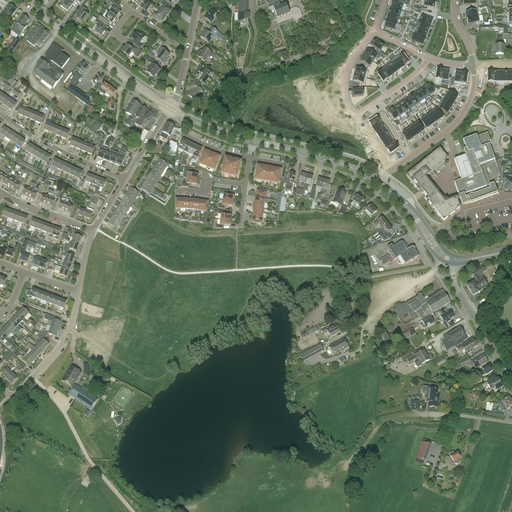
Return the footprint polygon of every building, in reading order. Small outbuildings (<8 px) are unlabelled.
[(63,9),(67,12),(73,5),(76,0),(78,2),(80,4),(81,3),(83,0),(65,0),(60,6),(63,9)] [(239,13),(248,14),(247,0),(241,0),(239,6),(239,13)] [(269,9),(273,7),(274,9),(277,19),(289,14),(285,5),(280,7),(280,5),(277,0),(276,0),(271,2),(270,0),(266,2),(269,9)] [(392,1),(390,8),(395,9),(401,11),(403,5),(408,6),(409,3),(400,0),(399,0),(398,3),(392,1)] [(463,0),(464,6),(471,5),(472,9),(478,8),(477,0),(463,0)] [(118,11),(121,8),(112,1),(110,3),(113,5),(112,6),(113,7),(109,13),(116,19),(121,13),(118,11)] [(159,11),(166,17),(171,11),(166,8),(168,5),(163,1),(160,5),(163,7),(159,11)] [(422,1),(421,10),(427,10),(427,8),(435,9),(436,3),(435,3),(423,1),(422,1)] [(231,17),(231,12),(222,8),(215,4),(213,6),(220,12),(221,12),(231,17)] [(16,10),(9,5),(2,13),(0,14),(0,25),(1,26),(4,23),(1,21),(5,15),(10,19),(16,10)] [(76,19),(82,23),(88,16),(85,14),(88,11),(82,6),(76,14),(79,16),(76,19)] [(211,23),(214,19),(217,15),(218,16),(221,12),(220,12),(213,6),(204,18),(211,23)] [(389,10),(387,14),(393,16),(399,18),(401,11),(395,9),(390,8),(389,10)] [(472,12),(465,13),(466,19),(478,17),(478,16),(477,11),(478,11),(478,8),(472,9),(472,10),(472,12)] [(157,20),(158,19),(162,23),(166,17),(159,11),(157,14),(154,12),(151,16),(157,20)] [(116,19),(109,13),(105,19),(103,18),(100,16),(98,19),(107,26),(110,23),(112,24),(116,19)] [(239,13),(238,13),(238,22),(242,22),(242,20),(245,21),(245,19),(249,19),(249,14),(248,14),(239,13)] [(386,20),(386,21),(397,24),(399,18),(393,16),(387,14),(386,18),(387,18),(386,20)] [(23,15),(13,27),(11,31),(19,37),(27,26),(25,25),(29,20),(23,15)] [(422,15),(419,22),(430,26),(433,20),(422,15)] [(466,19),(467,25),(474,24),(475,27),(481,25),(481,23),(481,22),(480,22),(478,17),(466,19)] [(99,26),(94,32),(101,38),(106,32),(104,30),(106,27),(97,20),(96,23),(98,24),(97,25),(99,26)] [(386,20),(384,27),(395,31),(397,24),(386,21),(386,20)] [(417,28),(427,32),(430,26),(419,22),(417,28)] [(49,35),(38,27),(36,25),(27,37),(28,39),(27,41),(34,47),(36,45),(40,48),(49,35)] [(498,27),(498,29),(499,29),(503,29),(503,31),(503,34),(507,34),(507,31),(507,26),(503,26),(503,27),(498,27)] [(416,27),(413,34),(414,35),(414,34),(416,35),(425,39),(425,38),(427,32),(417,28),(416,27)] [(205,31),(200,37),(208,43),(212,37),(214,38),(214,39),(214,38),(216,36),(219,33),(212,28),(208,33),(207,32),(205,31)] [(136,33),(131,39),(135,42),(133,45),(139,49),(140,50),(143,45),(141,43),(146,36),(142,34),(140,36),(136,33)] [(412,41),(411,44),(415,45),(416,43),(423,45),(425,39),(425,38),(425,39),(416,35),(414,34),(414,35),(412,41)] [(15,39),(5,51),(11,55),(20,43),(15,39)] [(375,41),(372,46),(377,50),(376,53),(381,56),(382,57),(384,55),(380,52),(384,47),(375,41)] [(51,90),(52,88),(53,89),(63,76),(58,72),(61,69),(62,70),(69,60),(61,54),(63,51),(54,44),(36,68),(39,70),(34,75),(42,81),(40,82),(51,90)] [(495,45),(495,55),(504,55),(504,45),(495,45)] [(122,52),(128,56),(131,52),(135,55),(134,56),(138,58),(143,52),(140,50),(139,49),(139,50),(134,46),(131,49),(127,46),(122,52)] [(164,64),(167,61),(166,60),(169,55),(164,52),(165,51),(161,48),(157,53),(159,56),(157,59),(164,64)] [(199,52),(196,56),(201,59),(200,60),(201,60),(202,59),(205,61),(211,53),(205,48),(201,53),(199,52)] [(368,51),(364,56),(373,62),(376,57),(379,59),(381,56),(376,53),(374,55),(368,51)] [(213,58),(219,62),(222,58),(217,53),(213,58)] [(402,53),(398,57),(405,66),(409,63),(407,59),(402,53)] [(364,56),(361,61),(369,67),(373,62),(364,56)] [(398,57),(393,60),(401,70),(405,66),(398,57)] [(152,65),(146,73),(153,78),(159,70),(156,68),(158,65),(151,59),(148,62),(152,65)] [(393,60),(389,63),(390,65),(391,65),(396,73),(401,70),(393,60)] [(192,75),(196,78),(201,72),(204,75),(200,81),(204,84),(212,74),(201,64),(192,75)] [(390,65),(386,68),(392,76),(396,73),(391,65),(390,65)] [(386,68),(382,71),(388,79),(392,76),(386,68)] [(356,69),(354,75),(367,79),(368,73),(356,69)] [(382,71),(377,75),(383,83),(388,79),(382,71)] [(67,91),(88,107),(89,106),(91,100),(90,94),(84,95),(75,89),(78,85),(78,83),(77,83),(79,81),(81,78),(76,74),(70,82),(71,83),(69,86),(70,87),(68,90),(67,91)] [(354,75),(353,81),(365,85),(367,79),(354,75)] [(104,84),(103,84),(98,90),(104,95),(106,94),(110,87),(105,83),(104,84)] [(188,95),(194,100),(197,97),(199,99),(202,96),(199,94),(203,89),(196,83),(194,86),(192,84),(190,87),(193,90),(191,92),(188,95)] [(429,84),(424,88),(429,96),(434,92),(429,84)] [(106,93),(106,94),(109,96),(109,99),(108,106),(115,107),(115,102),(113,102),(113,99),(113,98),(116,94),(115,93),(116,92),(110,87),(106,93)] [(424,88),(419,91),(424,99),(429,96),(424,88)] [(419,91),(414,94),(419,103),(424,99),(419,91)] [(449,92),(446,97),(455,102),(457,98),(457,97),(449,92)] [(414,94),(409,98),(415,106),(419,103),(414,94),(414,95),(414,94)] [(7,107),(11,101),(6,97),(2,104),(7,107)] [(446,97),(444,101),(452,106),(455,102),(446,97)] [(409,98),(404,101),(410,110),(415,106),(409,98)] [(12,111),(16,104),(11,101),(7,107),(12,111)] [(132,101),(125,113),(130,116),(125,125),(126,125),(125,127),(129,129),(130,127),(130,128),(135,119),(136,118),(138,119),(145,108),(140,106),(132,101)] [(404,101),(399,105),(405,113),(410,110),(404,101)] [(444,101),(441,105),(450,110),(452,106),(444,101)] [(23,117),(26,110),(23,108),(24,105),(20,104),(15,111),(18,112),(18,115),(23,117)] [(399,105),(394,108),(400,117),(405,113),(399,105)] [(441,105),(439,109),(447,114),(450,110),(441,105)] [(135,124),(144,129),(148,122),(149,122),(152,117),(155,119),(158,114),(157,113),(149,108),(148,110),(145,108),(138,119),(135,124)] [(394,108),(389,112),(395,120),(400,117),(394,108)] [(26,110),(23,117),(29,119),(32,112),(26,110)] [(437,110),(433,113),(438,121),(442,118),(437,110)] [(32,112),(29,119),(35,122),(38,114),(32,112)] [(433,113),(429,116),(434,124),(438,121),(433,113)] [(42,124),(45,117),(44,117),(38,114),(35,122),(41,124),(41,123),(42,124)] [(429,116),(425,118),(430,126),(434,124),(429,116)] [(376,117),(368,123),(372,128),(380,122),(376,117)] [(425,118),(421,121),(426,129),(430,126),(425,118)] [(47,121),(43,130),(49,133),(52,125),(53,123),(47,121)] [(380,122),(372,128),(375,132),(383,127),(380,122)] [(160,136),(167,140),(169,136),(170,136),(171,134),(180,138),(184,131),(181,130),(180,131),(178,129),(177,130),(174,128),(175,127),(167,123),(162,132),(162,133),(160,136)] [(418,123),(414,126),(419,134),(423,131),(418,123)] [(55,135),(58,128),(52,125),(49,133),(55,135)] [(414,126),(410,129),(415,137),(419,134),(414,126)] [(383,127),(375,132),(378,136),(386,131),(383,127)] [(4,128),(0,134),(1,135),(0,135),(0,138),(3,141),(5,138),(9,131),(4,128)] [(58,128),(55,135),(61,137),(64,130),(58,128)] [(410,129),(406,131),(411,139),(415,137),(410,129)] [(66,140),(69,132),(64,130),(61,137),(66,140)] [(138,134),(137,138),(138,139),(136,142),(134,141),(132,145),(138,149),(148,133),(144,130),(141,134),(139,132),(138,134)] [(10,141),(15,135),(9,131),(5,138),(10,141)] [(386,131),(378,136),(381,141),(389,135),(386,131)] [(406,131),(402,134),(407,142),(411,139),(406,131)] [(127,141),(131,134),(124,132),(121,138),(127,141)] [(463,141),(464,144),(466,149),(464,150),(466,156),(454,160),(461,180),(454,183),(458,194),(459,197),(462,196),(465,205),(488,196),(492,194),(492,193),(495,192),(492,185),(494,184),(498,183),(497,180),(498,180),(497,177),(500,176),(497,168),(497,167),(494,160),(495,160),(488,142),(490,141),(490,140),(487,133),(477,137),(476,136),(466,139),(463,141)] [(15,135),(10,141),(15,144),(20,138),(15,135)] [(389,135),(381,141),(384,145),(392,140),(389,135)] [(21,148),(25,141),(20,138),(15,144),(21,148)] [(72,138),(69,146),(75,148),(78,141),(72,138)] [(89,146),(86,144),(88,141),(85,140),(84,143),(81,151),(86,153),(89,146)] [(167,150),(176,153),(178,150),(178,143),(171,140),(167,150)] [(183,152),(187,143),(183,140),(178,150),(183,152)] [(392,140),(384,145),(387,150),(395,144),(392,140)] [(78,141),(75,148),(81,151),(84,143),(78,141)] [(92,155),(95,148),(92,147),(93,143),(91,142),(89,146),(86,153),(92,155)] [(187,143),(183,152),(188,154),(192,145),(187,143)] [(29,144),(25,151),(30,154),(34,147),(29,144)] [(395,144),(387,150),(390,154),(398,149),(395,144)] [(192,145),(188,154),(192,156),(197,147),(192,145)] [(34,147),(30,154),(36,157),(40,151),(34,147)] [(197,147),(192,156),(197,159),(202,150),(197,147)] [(100,150),(97,157),(103,160),(106,153),(108,149),(105,148),(104,152),(100,150)] [(121,167),(124,160),(126,155),(125,155),(126,152),(121,149),(119,154),(115,164),(121,167)] [(109,154),(106,153),(103,160),(109,162),(112,155),(114,151),(111,150),(109,154)] [(429,174),(428,173),(447,158),(441,151),(440,150),(438,151),(437,150),(431,155),(432,156),(430,158),(429,157),(426,159),(427,160),(425,162),(424,161),(419,165),(419,166),(417,168),(417,167),(414,169),(415,170),(413,172),(412,171),(406,176),(411,181),(412,180),(414,183),(412,184),(415,186),(416,186),(417,188),(416,188),(419,191),(421,194),(422,196),(443,222),(460,209),(456,199),(449,201),(445,203),(443,200),(434,190),(433,188),(431,186),(429,183),(428,183),(429,183),(427,184),(422,177),(423,176),(425,179),(425,178),(429,174)] [(40,151),(36,157),(41,160),(45,154),(40,151)] [(211,153),(204,151),(199,164),(214,170),(220,157),(214,154),(214,153),(212,152),(211,153)] [(116,152),(114,156),(112,155),(109,162),(115,164),(119,154),(116,152)] [(46,164),(50,157),(45,154),(41,160),(46,164)] [(237,178),(239,169),(241,162),(234,160),(234,159),(232,158),(231,160),(225,158),(221,174),(237,178)] [(55,159),(51,166),(57,169),(60,162),(55,159)] [(168,165),(159,159),(155,165),(164,171),(168,165)] [(60,162),(57,169),(63,172),(66,165),(60,162)] [(66,165),(63,172),(68,174),(71,167),(66,165)] [(164,171),(155,165),(152,171),(161,177),(164,171)] [(271,168),(257,165),(255,179),(278,184),(281,170),(274,168),(274,167),(272,166),(271,168)] [(0,181),(5,184),(9,178),(7,177),(9,173),(8,172),(11,168),(9,166),(8,168),(6,172),(4,175),(0,181)] [(71,167),(68,174),(74,177),(77,170),(71,167)] [(187,178),(197,180),(198,175),(192,173),(191,173),(191,170),(184,169),(184,172),(188,173),(187,178)] [(79,180),(83,173),(77,170),(74,177),(79,180)] [(161,177),(152,171),(148,177),(157,183),(161,177)] [(295,181),(295,180),(295,173),(289,173),(288,180),(287,179),(287,180),(284,180),(283,184),(287,184),(286,190),(292,191),(292,183),(294,183),(294,181),(295,181)] [(88,174),(85,182),(91,184),(94,177),(88,174)] [(301,174),(301,175),(300,174),(298,180),(299,180),(299,182),(305,184),(306,180),(307,176),(301,174)] [(306,180),(305,184),(303,190),(305,190),(305,191),(307,192),(309,185),(310,185),(312,177),(312,176),(309,175),(308,176),(307,176),(306,180)] [(511,190),(511,176),(508,177),(508,175),(503,175),(503,179),(504,179),(504,191),(511,190)] [(93,185),(97,186),(100,179),(94,177),(91,184),(90,186),(92,187),(93,185)] [(157,183),(148,177),(144,183),(153,189),(157,183)] [(11,187),(14,181),(9,178),(5,184),(11,187)] [(197,180),(187,178),(186,184),(182,184),(182,187),(188,188),(189,184),(190,185),(196,185),(197,180)] [(103,189),(106,181),(100,179),(97,186),(94,193),(100,196),(101,193),(98,192),(100,188),(103,189)] [(14,181),(11,187),(16,191),(20,184),(14,181)] [(327,190),(329,182),(324,181),(321,189),(320,195),(318,194),(317,196),(319,197),(321,198),(322,195),(323,196),(325,190),(327,190)] [(140,189),(149,195),(153,189),(144,183),(140,189)] [(25,187),(22,194),(28,197),(31,190),(25,187)] [(139,193),(130,188),(127,194),(135,199),(139,193)] [(341,206),(346,193),(338,189),(337,190),(338,190),(332,203),(331,202),(330,205),(337,208),(338,205),(341,206)] [(31,190),(28,197),(34,199),(37,193),(34,191),(31,190)] [(223,200),(233,202),(234,197),(228,195),(227,195),(227,191),(220,190),(220,193),(224,194),(223,200)] [(135,199),(127,194),(123,200),(132,205),(135,199)] [(40,202),(46,204),(49,197),(43,195),(40,202)] [(360,205),(363,200),(356,195),(352,203),(349,202),(347,207),(350,209),(351,206),(352,206),(355,202),(360,205)] [(49,197),(46,204),(53,206),(55,199),(49,197)] [(92,197),(90,203),(96,206),(98,200),(92,197)] [(132,205),(123,200),(119,205),(128,211),(132,205)] [(233,202),(223,200),(222,206),(218,205),(217,208),(224,209),(225,206),(226,206),(232,206),(233,202)] [(61,201),(58,208),(65,210),(67,203),(61,201)] [(71,213),(73,205),(67,203),(65,210),(71,213)] [(128,211),(119,205),(115,211),(124,217),(128,211)] [(342,205),(338,214),(344,215),(347,207),(342,205)] [(370,217),(372,216),(376,212),(370,205),(368,208),(364,205),(356,212),(356,213),(355,214),(356,215),(358,214),(359,215),(364,211),(370,217)] [(4,209),(2,216),(8,218),(10,211),(4,209)] [(80,209),(77,215),(84,217),(86,211),(80,209)] [(220,220),(231,221),(231,216),(225,214),(224,214),(224,211),(217,210),(217,213),(221,214),(220,220)] [(10,211),(8,218),(13,221),(16,213),(10,211)] [(90,219),(92,213),(86,211),(84,217),(90,219)] [(124,217),(115,211),(112,217),(121,223),(124,217)] [(16,213),(13,221),(19,223),(22,215),(16,213)] [(24,227),(28,218),(22,215),(19,223),(22,224),(22,226),(24,227)] [(108,223),(117,229),(121,223),(112,217),(108,223)] [(383,218),(378,221),(377,221),(374,224),(376,227),(376,226),(379,230),(382,227),(387,224),(383,218)] [(32,219),(30,227),(35,229),(38,221),(32,219)] [(231,221),(220,220),(220,225),(216,226),(215,228),(222,229),(223,226),(224,226),(230,226),(231,221)] [(38,221),(35,229),(41,231),(44,224),(38,221)] [(44,224),(41,231),(47,233),(50,226),(44,224)] [(392,230),(387,224),(382,227),(379,230),(377,232),(384,241),(389,240),(391,238),(390,237),(388,233),(392,230)] [(50,226),(47,233),(50,235),(49,238),(52,238),(53,235),(55,228),(50,226)] [(58,240),(61,230),(55,228),(53,235),(56,237),(55,239),(58,240)] [(0,235),(4,237),(4,236),(10,239),(11,237),(12,235),(6,233),(1,231),(0,232),(0,235)] [(81,238),(74,235),(72,242),(79,244),(81,238)] [(23,242),(19,254),(22,255),(20,260),(27,263),(29,257),(30,255),(24,253),(28,245),(29,241),(25,239),(24,242),(23,242)] [(412,248),(411,248),(408,249),(404,243),(403,242),(402,241),(401,241),(400,242),(399,242),(400,242),(394,246),(393,245),(386,249),(390,254),(386,257),(379,261),(383,267),(393,261),(394,261),(397,258),(399,260),(397,262),(399,265),(401,265),(402,265),(405,263),(405,265),(419,256),(414,248),(413,248),(412,247),(412,248)] [(79,244),(72,242),(70,247),(65,245),(63,250),(68,252),(69,249),(76,251),(79,244)] [(6,255),(13,258),(13,256),(15,256),(18,249),(19,245),(16,244),(14,247),(13,251),(8,249),(6,255)] [(34,258),(32,265),(38,267),(41,260),(42,258),(37,256),(40,249),(35,248),(32,257),(34,258)] [(64,261),(72,264),(74,257),(67,254),(68,252),(63,250),(61,255),(66,257),(64,261)] [(50,263),(51,260),(52,259),(47,257),(45,262),(41,260),(38,267),(45,270),(47,263),(50,263)] [(72,264),(64,261),(62,268),(69,271),(72,264)] [(59,275),(66,278),(69,271),(62,268),(54,265),(53,265),(51,270),(54,272),(55,270),(60,272),(59,275)] [(473,296),(475,300),(479,297),(477,294),(479,292),(488,286),(483,277),(482,278),(480,275),(486,271),(482,266),(470,273),(475,282),(473,283),(473,282),(467,286),(466,286),(467,287),(469,290),(470,292),(472,296),(473,296)] [(35,299),(38,291),(32,289),(31,291),(29,290),(26,296),(27,296),(29,297),(29,298),(31,299),(32,297),(35,299)] [(422,321),(429,316),(433,314),(432,313),(449,302),(442,290),(425,300),(422,297),(402,309),(402,308),(400,308),(398,309),(398,311),(399,312),(395,314),(401,323),(397,325),(400,329),(388,336),(391,340),(400,334),(411,328),(422,321)] [(41,301),(44,293),(38,291),(35,299),(41,301)] [(46,303),(49,295),(44,293),(41,301),(41,302),(43,303),(43,302),(46,303)] [(52,305),(55,297),(49,295),(46,303),(47,303),(46,304),(48,305),(49,304),(52,305)] [(58,307),(61,299),(55,297),(52,305),(58,307)] [(63,309),(66,302),(61,299),(58,307),(63,309)] [(18,313),(24,319),(29,314),(23,308),(18,313)] [(443,321),(444,323),(446,322),(446,323),(447,322),(447,323),(450,321),(449,319),(453,317),(450,311),(447,313),(445,309),(438,313),(442,320),(443,321)] [(14,318),(20,324),(22,321),(30,328),(32,326),(27,321),(24,319),(18,313),(14,318)] [(61,323),(54,320),(55,317),(46,314),(45,314),(44,318),(43,320),(48,322),(48,321),(52,323),(51,327),(58,330),(61,323)] [(433,322),(429,316),(422,321),(426,327),(433,322)] [(10,323),(21,334),(23,331),(21,329),(18,326),(20,324),(14,318),(10,323)] [(29,319),(27,321),(32,326),(34,328),(35,328),(36,325),(32,322),(29,319)] [(5,327),(11,333),(13,331),(16,333),(17,333),(20,336),(21,334),(10,323),(5,327)] [(385,328),(390,333),(395,327),(390,323),(385,328)] [(330,337),(340,332),(336,324),(326,329),(325,328),(321,330),(323,334),(327,332),(330,337)] [(55,337),(58,330),(51,327),(48,326),(47,326),(45,330),(44,330),(43,332),(40,330),(38,333),(41,334),(46,337),(49,334),(55,337)] [(11,333),(5,327),(1,332),(13,343),(15,341),(11,337),(9,339),(7,337),(11,333)] [(446,343),(443,345),(441,346),(443,349),(445,348),(448,353),(456,349),(455,347),(463,343),(462,342),(467,339),(459,327),(447,334),(443,337),(446,343)] [(406,340),(415,334),(411,328),(400,334),(402,338),(404,336),(406,340)] [(13,343),(1,332),(0,333),(0,343),(1,344),(2,342),(3,343),(5,340),(8,343),(8,342),(11,345),(14,348),(16,346),(13,343)] [(385,343),(391,340),(388,336),(387,333),(381,337),(385,343)] [(38,345),(43,350),(49,345),(43,340),(46,337),(41,334),(38,338),(39,339),(36,343),(38,345)] [(329,347),(333,356),(348,347),(344,339),(329,347)] [(477,345),(473,339),(465,344),(464,343),(457,348),(459,352),(464,349),(466,352),(477,345)] [(43,350),(38,345),(35,348),(32,346),(29,343),(27,345),(30,348),(33,351),(38,356),(43,350)] [(320,344),(300,355),(303,362),(324,351),(320,344)] [(422,364),(429,360),(431,360),(433,359),(430,355),(427,356),(424,350),(416,354),(414,355),(411,351),(402,356),(405,361),(407,360),(409,363),(417,358),(419,361),(415,363),(417,368),(421,366),(422,364)] [(38,356),(33,351),(28,356),(34,361),(38,356)] [(10,353),(5,359),(8,362),(13,356),(10,353)] [(23,361),(29,366),(34,361),(28,356),(26,354),(24,357),(22,356),(20,358),(23,361)] [(471,362),(475,369),(487,361),(483,355),(471,362)] [(469,358),(460,364),(462,368),(467,365),(466,364),(471,361),(469,358)] [(7,369),(1,375),(7,380),(12,374),(10,372),(14,368),(8,363),(4,366),(7,369)] [(485,375),(493,370),(489,364),(482,369),(482,370),(477,373),(480,378),(485,375)] [(74,388),(75,386),(73,384),(74,384),(74,383),(81,372),(72,366),(62,380),(61,381),(71,387),(72,387),(74,388)] [(473,375),(471,372),(467,375),(465,376),(467,379),(468,378),(469,378),(470,380),(474,378),(473,375)] [(12,384),(18,379),(19,377),(17,374),(15,376),(12,374),(7,380),(12,384)] [(502,386),(499,380),(497,381),(494,377),(486,382),(491,390),(494,388),(496,390),(502,386)] [(91,409),(97,399),(76,385),(75,386),(74,388),(69,395),(91,409)] [(438,407),(438,398),(437,398),(437,389),(434,389),(434,388),(432,388),(432,389),(429,389),(430,388),(429,387),(425,387),(424,392),(425,393),(428,393),(427,402),(429,402),(428,407),(438,407)] [(511,401),(509,396),(501,401),(506,410),(509,408),(511,411),(511,410),(511,401)] [(419,411),(419,401),(410,402),(411,411),(419,411)] [(424,461),(430,445),(422,442),(416,458),(424,461)] [(449,455),(450,456),(447,458),(452,465),(454,463),(455,464),(457,465),(459,463),(459,462),(459,461),(458,459),(460,458),(457,452),(454,453),(453,452),(452,452),(449,453),(449,455)] [(84,478),(82,484),(88,487),(91,481),(84,478)]
